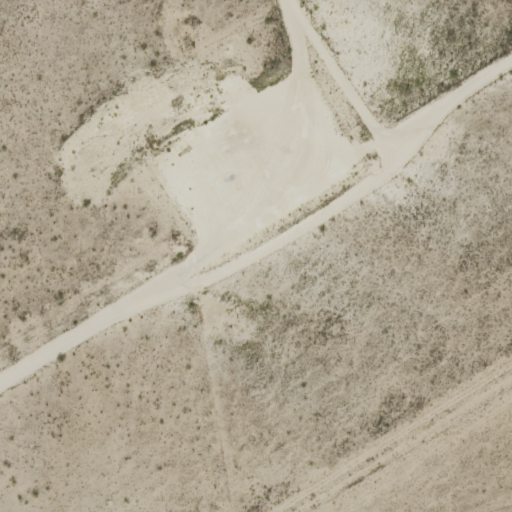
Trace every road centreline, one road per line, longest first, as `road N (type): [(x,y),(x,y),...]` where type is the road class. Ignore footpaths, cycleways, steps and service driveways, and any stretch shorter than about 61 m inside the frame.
road 1 (track): [(0,368),(511,61)]
road 2 (track): [(289,0),(337,167)]
